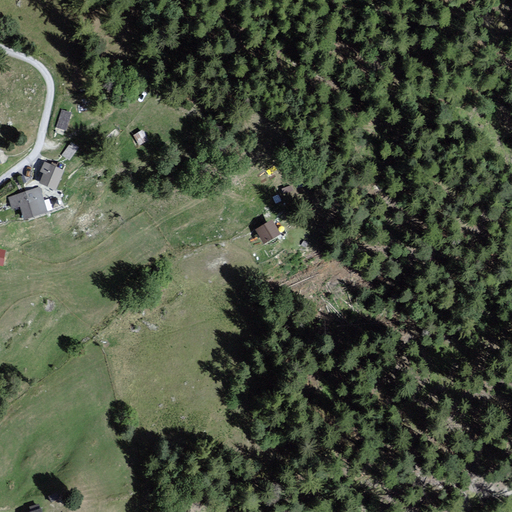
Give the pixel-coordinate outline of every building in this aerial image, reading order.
[(67,131),(72,111),(62,108),(56,128),(67,131)] [(148,143),(143,131),(131,135),(136,147),(148,143)] [(60,170),(42,163),(35,183),(52,190),(60,170)] [(37,187),(3,195),(6,210),(17,207),(20,218),(43,213),(37,187)] [(280,235),(273,220),(255,229),(262,244),(280,235)]
